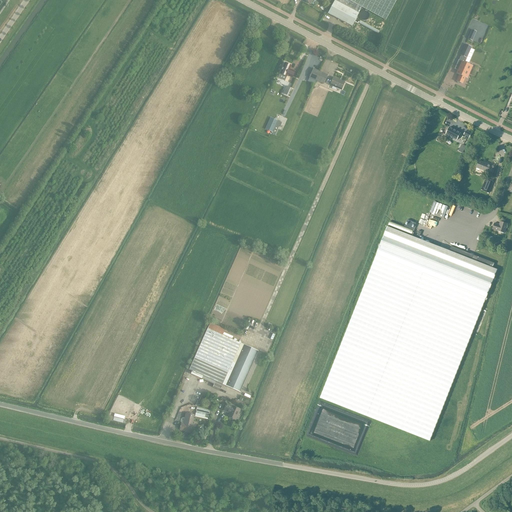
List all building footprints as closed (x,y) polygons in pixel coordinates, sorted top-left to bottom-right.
[(335,0),(328,14),(352,26),(359,13),(335,0)] [(335,0),(359,13),(362,7),(386,20),(396,0),(335,0)] [(472,47),(466,44),(461,55),(461,56),(459,60),(456,66),(459,67),(456,74),(459,75),(457,81),(458,82),(458,83),(461,84),(461,83),(463,84),(465,77),(467,78),(473,66),(471,65),(469,64),(469,63),(465,61),(466,58),(467,58),(472,47)] [(292,66),(285,63),(280,74),(287,77),(287,76),(293,78),(295,72),(290,69),(292,66)] [(321,72),(313,69),(309,78),(317,81),(321,72)] [(321,72),(317,81),(324,84),(328,75),(321,72)] [(332,81),(331,84),(330,85),(342,90),(345,83),(334,78),(332,81)] [(271,118),(266,129),(273,132),(276,125),(279,127),(281,123),(271,118)] [(457,140),(460,133),(449,127),(446,134),(457,140)] [(494,168),(490,166),(491,165),(479,161),(477,168),(488,172),(487,174),(490,175),(494,168)] [(507,224),(500,222),(499,225),(494,223),(492,229),(497,231),(504,233),(507,224)] [(449,251),(387,226),(320,398),(430,441),(497,269),(493,268),(495,263),(451,246),(449,251)] [(223,335),(225,329),(211,323),(189,370),(192,371),(191,374),(207,381),(208,378),(216,382),(213,388),(220,391),(223,385),(240,392),(259,351),(241,343),(223,335)] [(224,411),(228,412),(229,412),(230,412),(228,417),(236,420),(236,419),(237,419),(238,417),(237,416),(240,409),(233,406),(233,407),(227,404),(224,411)] [(195,415),(208,418),(210,410),(197,407),(195,415)] [(194,415),(191,414),(192,413),(189,413),(189,414),(186,413),(184,424),(181,423),(180,430),(187,432),(187,433),(190,433),(194,415)]
